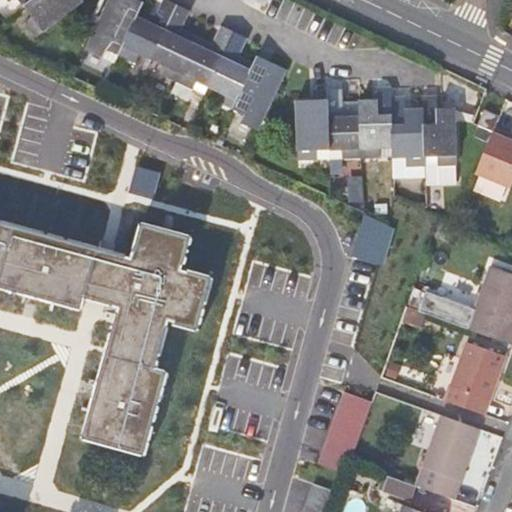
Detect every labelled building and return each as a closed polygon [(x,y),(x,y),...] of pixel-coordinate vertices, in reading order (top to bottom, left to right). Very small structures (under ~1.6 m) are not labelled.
[(31,0),(24,6),(32,17),(24,23),(36,38),(84,1),(83,0),(31,0)] [(118,55),(140,8),(143,1),(141,0),(108,0),(85,50),(115,63),(118,55)] [(152,60),(179,5),(168,0),(163,0),(156,16),(140,8),(118,55),(136,63),(140,54),(152,60)] [(178,82),(198,35),(183,28),(191,11),(179,5),(152,60),(162,64),(158,73),(178,82)] [(209,87),(234,31),(221,24),(213,43),(198,35),(178,82),(193,89),(205,95),(209,87)] [(217,100),(234,109),(255,62),(240,55),(248,38),(234,31),(209,87),(221,92),(217,100)] [(258,56),(255,62),(234,109),(244,114),(241,122),(259,131),(287,69),(258,56)] [(363,158),(381,157),(381,150),(395,149),(393,96),(392,86),(378,87),(378,99),(360,100),(363,158)] [(331,159),(363,158),(360,100),(344,101),(343,88),(328,89),(330,151),(331,159)] [(330,151),(328,89),(315,89),(315,99),(296,99),(299,160),(316,160),(331,159),(330,151)] [(427,157),(424,108),(406,109),(405,95),(393,96),(395,149),(395,156),(395,158),(407,158),(407,167),(427,166),(427,165),(427,157)] [(424,96),(424,108),(427,157),(438,156),(438,164),(440,165),(458,164),(456,108),(438,108),(437,95),(424,96)] [(493,130),(499,115),(485,109),(478,124),(493,130)] [(511,135),(497,129),(473,184),(508,199),(511,189),(511,135)] [(381,157),(395,156),(395,149),(381,150),(381,157)] [(427,165),(438,164),(438,156),(427,157),(427,165)] [(457,185),(456,165),(440,165),(438,164),(427,165),(427,166),(407,167),(407,158),(395,158),(396,179),(428,178),(428,186),(457,185)] [(0,511),(0,288),(81,310),(85,298),(120,307),(84,438),(145,455),(168,372),(156,369),(169,320),(174,320),(175,324),(198,331),(212,279),(183,270),(192,236),(144,223),(133,258),(0,221),(0,511)] [(471,330),(511,344),(511,272),(494,266),(478,310),(429,292),(422,312),(423,312),(471,330)] [(419,325),(423,312),(407,307),(402,318),(419,325)] [(469,342),(448,402),(488,416),(509,356),(469,342)] [(401,361),(391,366),(398,379),(408,374),(401,361)] [(351,462),(373,401),(345,391),(319,463),(347,472),(351,462)] [(444,415),(419,486),(458,500),(482,429),(444,415)] [(385,491),(414,499),(418,482),(389,475),(385,491)] [(332,511),(340,492),(313,483),(302,511),(332,511)]
